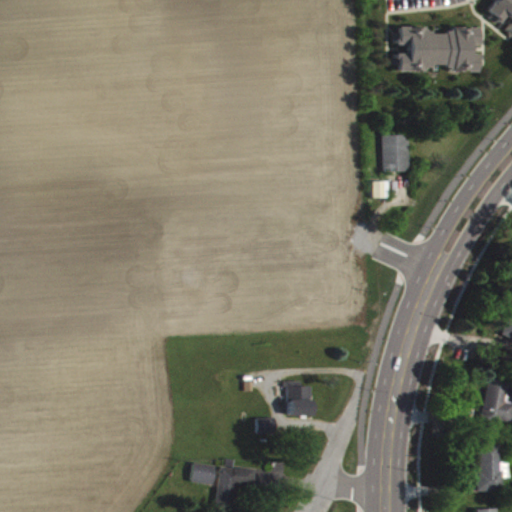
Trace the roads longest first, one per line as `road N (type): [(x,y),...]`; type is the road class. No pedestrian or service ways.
road 1 (primary): [(378,511),(387,393),(424,290)]
road 2 (primary): [(511,131),(433,238),(424,290)]
road 3 (primary): [(424,290),(511,173)]
